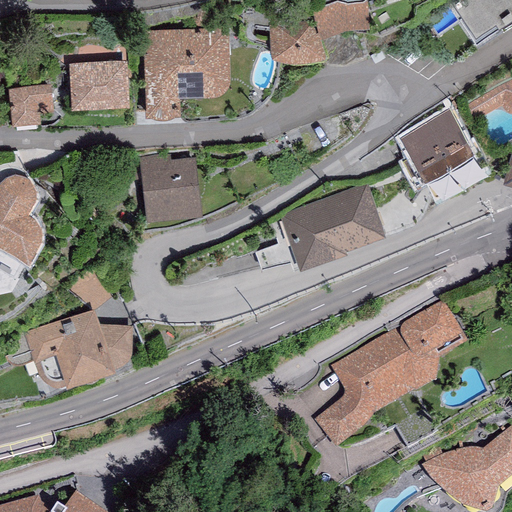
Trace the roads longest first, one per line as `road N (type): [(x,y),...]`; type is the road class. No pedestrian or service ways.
road 1 (residential): [(511,200),(491,197),(411,235),(226,297),(179,303),(152,292),(146,273),(153,253),(251,214),(358,147),(396,101)]
road 2 (residential): [(479,236),(467,266),(451,278),(254,394),(0,487)]
road 3 (residential): [(0,430),(144,384),(479,236)]
road 4 (residential): [(396,101),(367,80),(226,132),(0,139)]
road 5 (residential): [(0,4),(148,0)]
road 6 (residential): [(396,101),(431,92),(511,40)]
